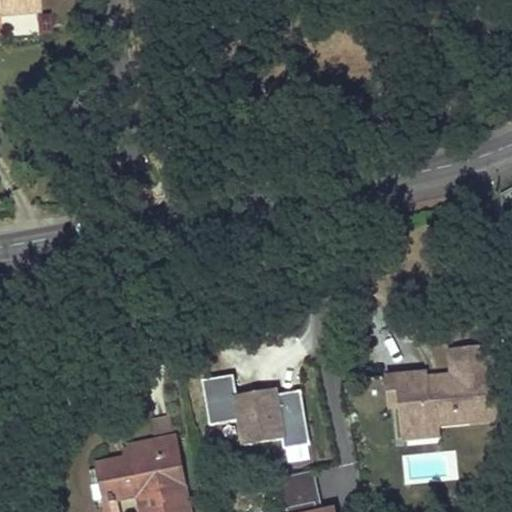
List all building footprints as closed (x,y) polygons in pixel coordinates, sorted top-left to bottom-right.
[(2,35),(49,35),(49,16),(1,16),(2,35)] [(511,225),(511,188),(500,195),(505,230),(511,225)] [(481,256),(499,254),(497,235),(478,237),(481,256)] [(428,384),(428,380),(428,376),(389,379),(391,408),(401,408),(402,433),(436,430),(435,424),(496,420),(491,349),(451,352),(453,382),(428,384)] [(309,447),(300,394),(269,399),(268,393),(229,400),(226,380),(202,384),(209,429),(239,423),(243,448),(281,442),(283,451),(309,447)] [(130,461),(177,452),(171,417),(153,420),(157,444),(129,449),(130,461)] [(403,441),(437,439),(436,430),(402,433),(403,441)] [(188,511),(177,452),(130,461),(104,465),(105,468),(90,471),(96,500),(103,499),(110,497),(112,506),(119,505),(118,501),(141,497),(144,511),(188,511)] [(322,511),(313,472),(287,478),(294,509),(315,504),(316,511),(322,511)] [(316,511),(315,504),(294,509),(287,478),(269,482),(275,511),(316,511)] [(110,497),(103,499),(105,511),(112,511),(112,506),(110,497)]
